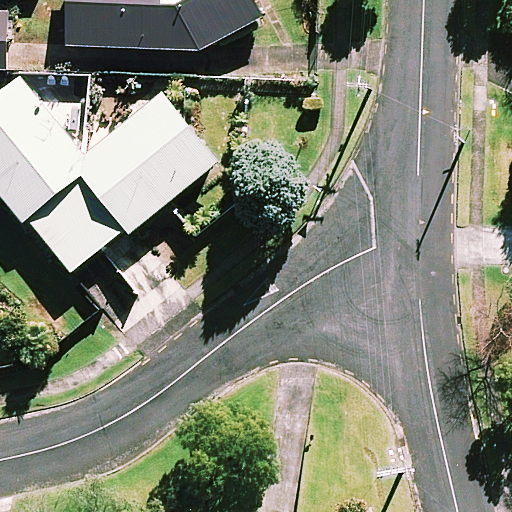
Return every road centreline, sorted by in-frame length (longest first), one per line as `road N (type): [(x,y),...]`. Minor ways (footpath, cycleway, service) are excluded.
road 1 (residential): [(414,240),(371,246),(281,297),(125,420),(0,461)]
road 2 (residential): [(414,240),(432,400),(457,511)]
road 3 (residential): [(424,0),(414,240)]
